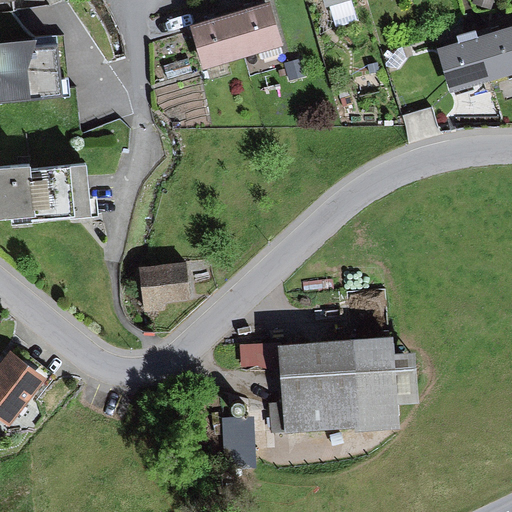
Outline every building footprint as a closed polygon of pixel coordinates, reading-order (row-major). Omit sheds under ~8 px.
[(237,55),(275,44),(263,5),(226,15),(237,55)] [(199,66),(237,55),(226,15),(188,26),(199,66)] [(488,73),(511,66),(511,24),(511,23),(476,33),(488,73)] [(452,83),(488,73),(476,33),(441,43),(452,83)] [(56,40),(0,46),(0,94),(61,89),(56,40)] [(164,65),(167,77),(188,71),(185,59),(164,65)] [(306,77),(301,59),(284,64),(289,82),(306,77)] [(0,164),(0,214),(60,211),(58,174),(21,176),(21,164),(0,164)] [(185,268),(143,271),(146,315),(166,314),(165,304),(187,303),(185,268)] [(391,423),(385,340),(281,347),(286,430),(391,423)] [(0,362),(0,416),(3,418),(37,377),(8,353),(0,362)] [(165,400),(167,412),(178,410),(177,398),(165,400)] [(260,456),(258,411),(227,412),(228,457),(260,456)]
